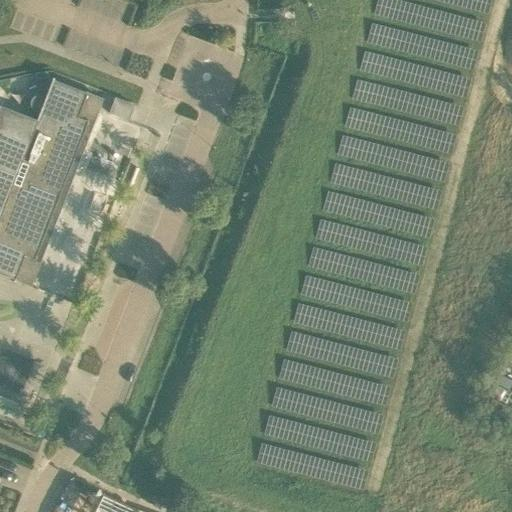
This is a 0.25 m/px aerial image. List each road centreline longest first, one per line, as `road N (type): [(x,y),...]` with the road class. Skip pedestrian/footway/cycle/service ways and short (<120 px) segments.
road 1 (residential): [(37,511),(59,466),(89,432),(242,57),(243,11)]
road 2 (residential): [(113,33),(153,47),(179,19),(243,11)]
